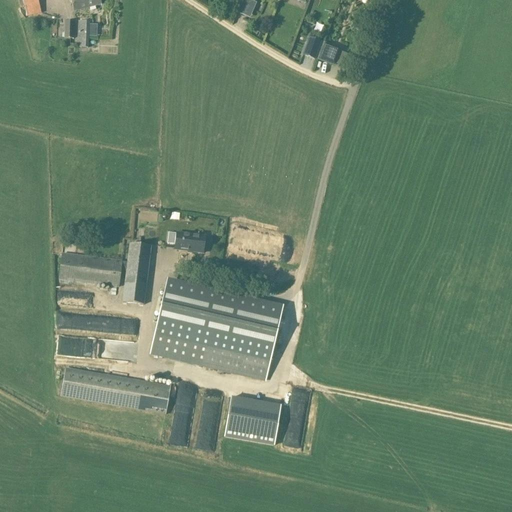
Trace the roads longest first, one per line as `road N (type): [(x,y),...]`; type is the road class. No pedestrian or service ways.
road 1 (residential): [(215,287),(276,300),(297,287),(353,87)]
road 2 (track): [(511,427),(308,385)]
road 3 (residential): [(353,87),(308,74),(186,0)]
